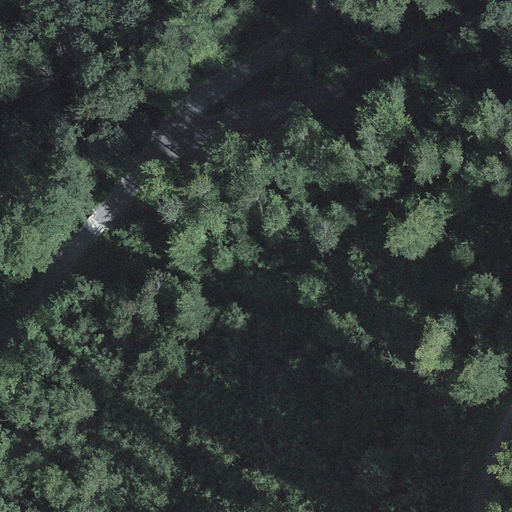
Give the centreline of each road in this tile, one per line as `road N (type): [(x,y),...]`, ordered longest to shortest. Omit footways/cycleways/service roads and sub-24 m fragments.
road 1 (track): [(0,350),(130,183),(185,126),(425,46),(511,0)]
road 2 (track): [(322,0),(227,72),(185,126)]
